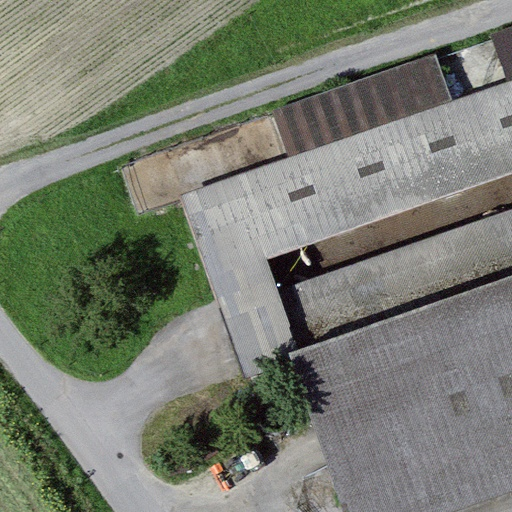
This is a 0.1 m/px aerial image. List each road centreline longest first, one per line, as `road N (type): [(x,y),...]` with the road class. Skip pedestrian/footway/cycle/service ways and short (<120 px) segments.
road 1 (track): [(0,217),(106,161),(511,24)]
road 2 (unclassified): [(137,511),(0,321)]
